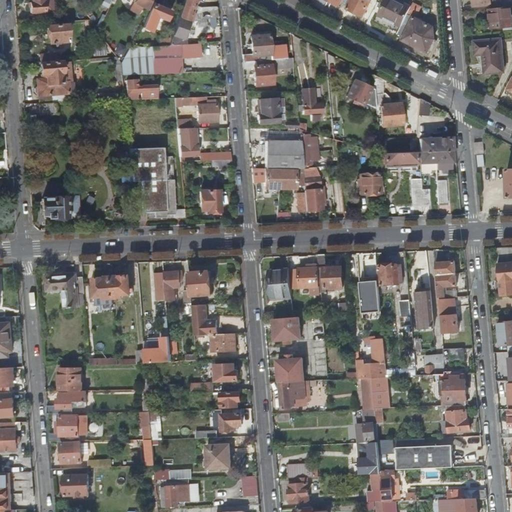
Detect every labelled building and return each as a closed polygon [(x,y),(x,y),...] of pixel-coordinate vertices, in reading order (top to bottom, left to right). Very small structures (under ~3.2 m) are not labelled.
[(50,12),(49,0),(30,0),(31,2),(29,3),(29,13),(50,12)] [(134,0),(133,2),(143,7),(150,10),(154,1),(151,0),(134,0)] [(165,0),(157,0),(143,28),(151,32),(158,18),(167,23),(171,14),(162,9),(165,0)] [(184,0),(178,18),(189,22),(190,22),(197,0),(196,0),(184,0)] [(344,0),(343,4),(347,6),(347,8),(363,16),(371,0),(344,0)] [(409,13),(411,7),(397,0),(385,0),(378,16),(392,23),(389,30),(398,35),(399,34),(409,13)] [(130,9),(139,14),(143,7),(133,2),(130,9)] [(511,14),(511,6),(489,9),(490,27),(511,24),(511,14)] [(409,13),(399,34),(404,37),(403,39),(422,49),(421,51),(427,54),(435,39),(435,26),(409,13)] [(178,18),(172,36),(169,46),(173,46),(178,45),(180,45),(182,39),(189,22),(178,18)] [(68,25),(47,26),(48,39),(50,38),(50,43),(65,43),(65,37),(68,37),(68,25)] [(244,63),(270,60),(270,55),(272,55),(270,35),(251,37),(252,54),(243,55),(244,63)] [(500,39),(474,41),(475,54),(483,54),(485,72),(503,71),(500,39)] [(180,73),(178,45),(173,46),(169,46),(158,47),(130,49),(122,64),(122,75),(180,73)] [(325,51),(326,68),(336,68),(335,57),(325,51)] [(40,54),(41,63),(55,62),(59,62),(58,53),(40,54)] [(278,70),(293,69),(292,58),(270,60),(244,63),(244,69),(254,69),(256,87),(273,85),(271,65),(278,65),(278,70)] [(40,63),(41,74),(46,73),(46,78),(41,78),(36,79),(36,86),(35,86),(34,88),(34,92),(36,93),(37,93),(37,95),(51,95),(51,103),(67,103),(66,94),(68,92),(67,78),(61,78),(60,71),(66,71),(66,61),(59,62),(55,62),(40,63)] [(381,109),(381,112),(382,126),(403,125),(401,104),(390,105),(390,99),(384,94),(383,80),(374,76),(377,109),(381,109)] [(126,100),(136,100),(136,93),(140,93),(140,100),(156,99),(155,86),(140,87),(139,88),(136,88),(136,80),(123,80),(124,100),(126,100)] [(372,89),(355,80),(347,96),(364,105),(372,89)] [(313,89),(301,90),(303,104),(299,105),(299,111),(303,111),(303,114),(310,114),(310,120),(319,119),(319,113),(321,113),(321,103),(314,104),(313,89)] [(175,98),(176,107),(181,107),(181,103),(197,103),(198,122),(217,121),(217,104),(214,104),(214,101),(207,101),(208,105),(205,105),(205,97),(175,98)] [(420,99),(418,114),(428,116),(428,103),(420,99)] [(51,103),(39,103),(40,115),(51,115),(51,103)] [(271,107),(261,108),(261,115),(258,116),(259,125),(272,123),(271,107)] [(189,120),(177,121),(178,129),(183,129),(190,128),(189,120)] [(180,162),(184,162),(184,157),(197,157),(197,147),(192,147),(191,135),(189,135),(189,134),(183,134),(183,129),(178,129),(180,162)] [(310,164),(307,133),(299,134),(299,140),(302,168),(302,173),(308,173),(308,168),(306,168),(305,164),(310,164)] [(434,152),(449,152),(449,139),(428,139),(428,142),(423,142),(423,149),(415,149),(415,153),(418,153),(434,152)] [(265,141),(266,169),(279,168),(294,168),(302,168),(299,140),(265,141)] [(482,141),(474,141),(474,152),(483,151),(482,141)] [(128,151),(129,182),(140,182),(142,213),(156,213),(156,216),(174,215),(172,158),(163,158),(162,149),(128,151)] [(418,163),(435,163),(434,152),(418,153),(418,162),(418,163)] [(435,171),(441,170),(446,170),(451,170),(449,152),(434,152),(435,163),(435,171)] [(201,161),(218,160),(231,160),(231,153),(201,154),(201,161)] [(385,163),(414,162),(418,162),(418,153),(415,153),(380,153),(381,163),(385,163)] [(219,168),(232,168),(231,160),(218,160),(219,168)] [(319,178),(315,167),(308,168),(308,173),(302,173),(304,192),(306,212),(322,211),(321,190),(315,191),(315,188),(311,188),(310,179),(319,178)] [(264,169),(264,182),(265,188),(280,187),(279,168),(266,169),(264,169)] [(279,168),(280,187),(295,187),(294,168),(279,168)] [(254,183),(264,182),(264,169),(253,169),(254,183)] [(379,175),(358,177),(360,196),(380,194),(379,175)] [(446,179),(436,180),(437,204),(447,204),(446,179)] [(420,191),(419,180),(410,180),(412,206),(421,206),(420,191)] [(420,191),(421,206),(429,206),(428,190),(420,191)] [(297,212),(306,212),(304,192),(300,192),(300,199),(296,199),(297,212)] [(210,193),(191,194),(192,211),(199,211),(199,214),(211,213),(210,193)] [(76,198),(40,199),(41,216),(51,216),(51,219),(77,218),(76,198)] [(499,280),(500,286),(501,294),(511,293),(511,247),(496,248),(499,280)] [(443,261),(443,249),(434,250),(436,275),(455,273),(454,261),(443,261)] [(320,287),(321,292),(325,292),(325,287),(343,286),(342,266),(325,267),(324,255),(317,255),(318,268),(320,287)] [(397,263),(379,264),(380,283),(399,282),(397,263)] [(291,295),(288,268),(268,269),(270,297),(291,295)] [(320,287),(318,268),(298,269),(300,288),(320,287)] [(181,270),(164,272),(164,273),(165,286),(167,298),(176,298),(175,286),(181,286),(180,281),(182,281),(181,270)] [(210,270),(189,271),(191,289),(192,303),(192,304),(200,303),(199,294),(212,293),(210,270)] [(157,287),(165,286),(164,273),(156,273),(157,287)] [(436,275),(438,289),(439,298),(452,297),(456,297),(455,290),(446,290),(446,286),(456,285),(455,273),(436,275)] [(65,308),(78,307),(78,294),(84,294),(83,276),(75,277),(75,275),(47,277),(48,289),(64,288),(65,308)] [(111,277),(113,298),(121,297),(120,294),(130,293),(129,275),(111,277)] [(103,298),(113,298),(111,277),(94,278),(95,296),(103,296),(103,298)] [(192,303),(191,289),(183,289),(184,303),(192,303)] [(422,291),(425,329),(441,328),(441,324),(439,298),(438,289),(422,291)] [(446,324),(447,333),(457,332),(456,314),(453,314),(452,297),(439,298),(441,324),(446,324)] [(411,299),(402,300),(403,315),(412,315),(411,299)] [(346,302),(339,303),(339,311),(347,310),(346,302)] [(208,321),(207,303),(200,303),(192,304),(194,335),(216,333),(218,333),(217,321),(208,321)] [(301,336),(300,316),(293,316),(276,318),(277,337),(286,337),(287,343),(292,342),(292,337),(301,336)] [(10,321),(0,321),(0,348),(13,348),(10,321)] [(511,322),(499,323),(500,346),(511,345),(511,322)] [(236,350),(235,332),(218,333),(216,333),(217,351),(236,350)] [(170,342),(170,334),(161,334),(162,346),(143,347),(145,362),(147,362),(172,361),(171,353),(170,342)] [(136,348),(135,357),(135,363),(145,362),(143,347),(136,348)] [(279,358),(280,380),(304,379),(303,357),(294,357),(294,353),(288,354),(288,358),(279,358)] [(117,356),(102,357),(102,364),(117,364),(117,358),(117,356)] [(234,362),(216,363),(217,380),(240,380),(239,369),(235,369),(234,362)] [(364,369),(357,369),(357,371),(358,378),(373,377),(379,377),(378,363),(364,364),(364,369)] [(433,364),(424,365),(424,370),(422,371),(422,374),(434,373),(433,364)] [(0,391),(11,391),(11,384),(15,384),(14,366),(0,366),(0,391)] [(60,369),(60,391),(70,391),(84,390),(83,367),(60,369)] [(446,396),(446,406),(465,405),(466,405),(466,400),(467,400),(467,374),(445,375),(434,375),(434,382),(440,382),(441,395),(446,396)] [(381,408),(388,408),(385,377),(379,377),(373,377),(376,408),(381,408)] [(306,397),(305,379),(304,379),(280,380),(283,408),(293,408),(293,405),(295,405),(295,397),(306,397)] [(190,385),(190,393),(205,392),(211,392),(211,384),(190,385)] [(48,415),(76,413),(75,408),(87,407),(86,401),(89,401),(88,390),(84,390),(70,391),(70,393),(60,393),(60,395),(58,395),(58,405),(47,406),(48,415)] [(241,400),(241,390),(221,391),(222,407),(239,406),(239,400),(241,400)] [(0,415),(13,415),(12,391),(11,391),(0,391),(0,415)] [(446,406),(446,422),(442,422),(442,433),(468,433),(468,421),(465,421),(465,405),(446,406)] [(222,415),(243,414),(242,409),(213,410),(214,422),(223,422),(222,415)] [(291,412),(278,413),(278,421),(291,421),(291,412)] [(153,436),(153,441),(159,440),(157,413),(151,413),(152,424),(153,436)] [(243,425),(243,414),(222,415),(223,422),(223,431),(234,430),(234,425),(243,425)] [(50,434),(51,443),(80,441),(79,422),(81,422),(81,415),(59,416),(60,434),(50,434)] [(20,428),(20,421),(0,422),(0,449),(16,449),(15,428),(20,428)] [(379,441),(377,423),(366,424),(367,439),(375,439),(375,441),(379,441)] [(153,436),(152,424),(146,424),(144,424),(145,437),(153,436)] [(145,437),(146,462),(155,461),(153,441),(153,436),(145,437)] [(397,453),(397,438),(384,439),(385,453),(397,453)] [(81,443),(82,460),(88,460),(87,440),(80,441),(81,443)] [(379,441),(375,441),(368,442),(371,473),(381,473),(381,471),(379,441)] [(81,443),(62,444),(64,464),(82,463),(82,460),(81,443)] [(230,444),(208,445),(209,468),(232,467),(230,444)] [(399,470),(455,468),(454,445),(399,448),(399,470)] [(88,467),(89,467),(112,465),(111,458),(88,460),(88,467)] [(308,476),(314,476),(314,462),(288,463),(289,477),(298,477),(308,476)] [(88,467),(65,469),(68,496),(76,495),(77,498),(86,498),(86,495),(91,494),(89,467),(88,467)] [(381,473),(383,499),(400,497),(398,476),(395,476),(394,470),(381,471),(381,473)] [(0,500),(10,500),(10,488),(6,488),(6,471),(0,471),(0,500)] [(171,472),(156,472),(156,481),(171,480),(171,472)] [(367,489),(368,502),(377,501),(383,501),(383,499),(381,473),(371,473),(373,488),(367,489)] [(258,476),(242,476),(244,497),(260,495),(258,476)] [(308,476),(298,477),(298,484),(288,484),(289,502),(309,501),(308,476)] [(180,508),(180,502),(180,494),(191,494),(191,485),(169,486),(169,488),(163,488),(163,509),(180,508)] [(464,499),(476,498),(486,498),(485,490),(464,490),(464,499)] [(457,507),(457,511),(476,511),(476,498),(464,499),(458,499),(458,500),(438,501),(437,511),(445,511),(446,507),(457,507)] [(0,509),(10,509),(10,500),(0,500),(0,509)]
